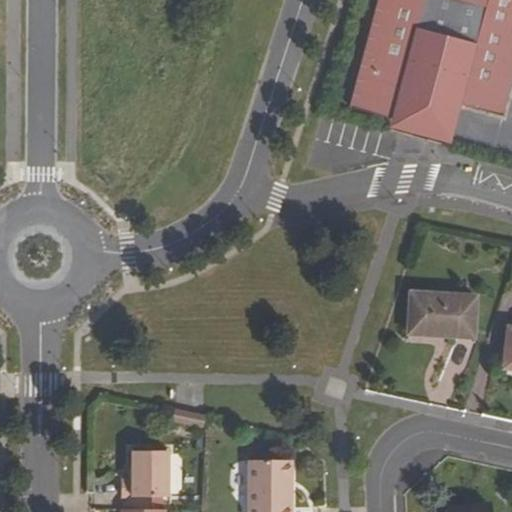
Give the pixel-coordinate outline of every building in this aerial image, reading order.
[(511,0),(378,0),(350,108),(392,119),(400,89),(451,103),(502,116),(511,79),(511,0)] [(392,119),(443,133),(451,103),(400,89),(392,119)] [(475,296),(410,292),(408,333),(473,336),(475,296)] [(511,326),(508,326),(503,367),(511,368),(511,326)] [(171,422),(202,429),(205,417),(175,410),(171,422)] [(121,496),(168,496),(168,450),(132,451),(132,480),(121,479),(121,496)] [(248,511),(291,511),(291,460),(249,460),(248,511)]
